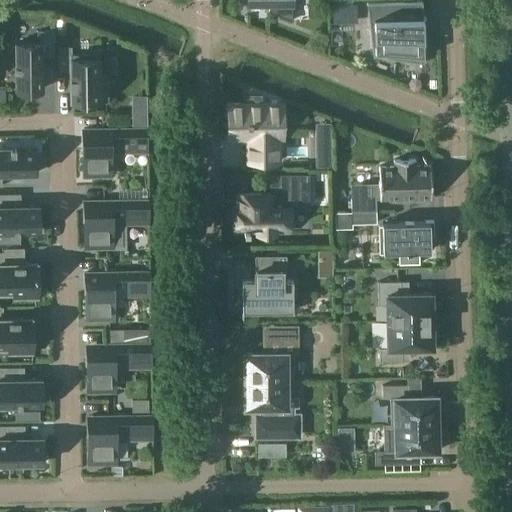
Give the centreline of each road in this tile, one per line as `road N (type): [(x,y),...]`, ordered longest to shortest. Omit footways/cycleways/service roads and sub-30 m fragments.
road 1 (residential): [(204,489),(202,0)]
road 2 (residential): [(454,0),(467,484)]
road 3 (residential): [(0,122),(64,124),(69,137),(72,492)]
road 4 (residential): [(511,349),(508,0)]
road 5 (residential): [(467,484),(204,489)]
road 6 (residential): [(204,489),(72,492)]
